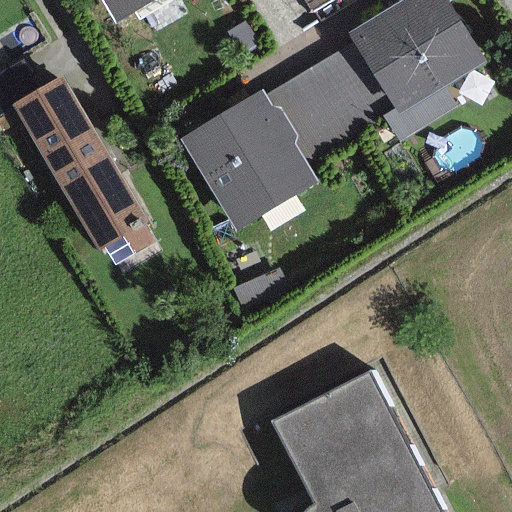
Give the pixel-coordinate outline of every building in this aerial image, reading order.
[(98,0),(114,25),(156,0),(98,0)] [(446,0),(401,0),(346,33),(352,44),(392,110),(382,116),(386,124),(397,142),(456,107),(444,88),(484,63),(446,0)] [(352,44),(266,97),(310,170),(386,124),(382,116),(392,110),(352,44)] [(62,75),(11,105),(97,252),(103,248),(114,267),(155,243),(145,226),(149,224),(62,75)] [(261,89),(178,140),(235,232),(318,182),(310,170),(266,97),(261,89)] [(440,511),(369,373),(271,422),(315,507),(309,510),(305,511),(440,511)]
